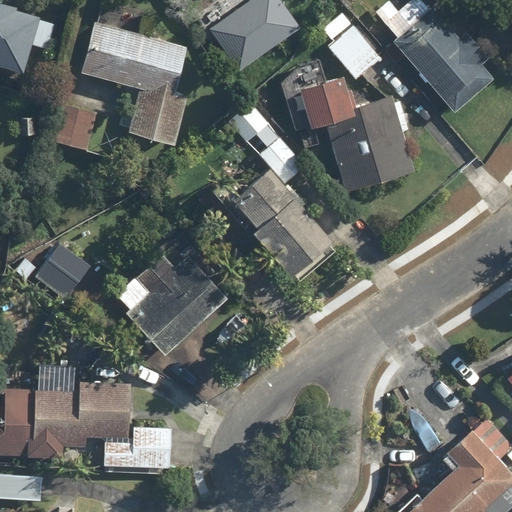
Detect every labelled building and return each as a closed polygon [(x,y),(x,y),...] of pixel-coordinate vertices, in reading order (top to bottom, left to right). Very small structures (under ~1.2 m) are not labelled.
[(0,0),(0,59),(30,68),(45,13),(15,4),(16,0),(15,0),(0,0)] [(276,0),(248,0),(206,28),(233,69),(295,28),(276,0)] [(434,2),(395,35),(457,108),(496,75),(484,61),(493,53),(471,26),(461,34),(434,2)] [(381,52),(345,7),(318,29),(354,73),(381,52)] [(193,40),(97,15),(83,72),(139,87),(130,123),(180,136),(192,91),(180,88),(193,40)] [(346,71),(304,85),(318,122),(326,119),(352,188),(418,167),(405,127),(410,126),(398,88),(356,102),(346,71)] [(98,104),(67,98),(59,146),(90,151),(98,104)] [(305,163),(251,103),(231,121),(285,181),(305,163)] [(227,199),(289,273),(328,241),(266,167),(227,199)] [(97,255),(59,235),(38,277),(76,296),(97,255)] [(166,352),(234,293),(196,249),(176,266),(156,241),(130,264),(153,291),(130,310),(166,352)] [(62,390),(26,389),(1,388),(1,400),(0,400),(0,455),(61,457),(61,445),(84,446),(85,437),(127,438),(128,381),(77,380),(77,390),(62,390)] [(462,455),(396,510),(397,511),(487,511),(491,509),(492,511),(500,511),(511,502),(511,467),(511,466),(511,438),(487,409),(450,440),(462,455)] [(104,442),(104,467),(167,467),(168,425),(131,425),(131,442),(104,442)] [(50,470),(0,468),(0,497),(49,500),(50,470)]
